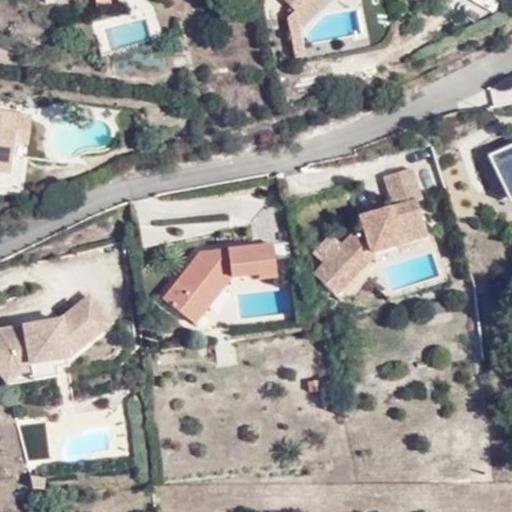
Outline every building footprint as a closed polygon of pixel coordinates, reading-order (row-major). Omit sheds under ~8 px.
[(283,0),(291,8),(286,13),(293,51),(305,49),(300,13),(316,0),(283,0)] [(4,118),(6,101),(0,99),(0,168),(22,171),(23,149),(14,147),(15,119),(4,118)] [(15,103),(6,101),(4,118),(15,119),(15,103)] [(511,151),(495,160),(509,192),(511,190),(511,144),(511,145),(511,146),(511,151)] [(492,154),(495,160),(511,151),(511,146),(511,145),(492,154)] [(316,260),(340,280),(368,245),(418,232),(409,196),(414,194),(406,164),(376,172),(384,201),(366,207),(352,211),(355,226),(345,229),(334,240),(322,230),(305,250),(316,260)] [(352,211),(366,207),(364,202),(351,205),(352,211)] [(218,241),(207,242),(206,253),(185,256),(154,291),(175,310),(203,276),(213,286),(223,274),(245,271),(246,280),(267,276),(264,242),(218,248),(218,241)] [(206,253),(207,242),(194,245),(185,256),(206,253)] [(329,292),(340,280),(316,260),(306,271),(329,292)] [(185,319),(213,286),(203,276),(175,310),(185,319)] [(114,324),(91,293),(60,317),(0,328),(0,377),(6,384),(21,376),(29,374),(30,366),(67,359),(114,324)]
